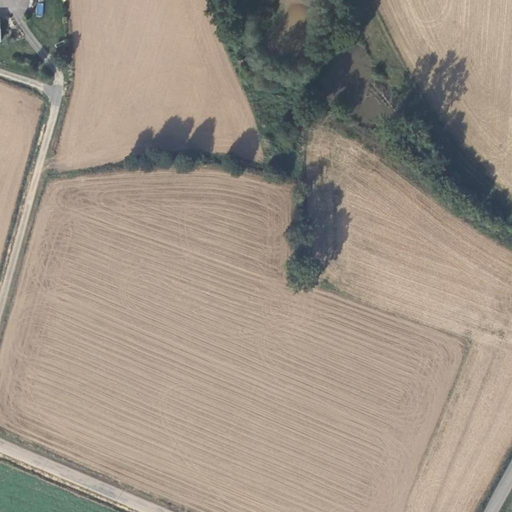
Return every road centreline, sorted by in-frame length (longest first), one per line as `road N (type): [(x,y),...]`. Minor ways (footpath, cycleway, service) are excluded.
road 1 (unclassified): [(0,312),(56,100)]
road 2 (tertiary): [(156,511),(0,445)]
